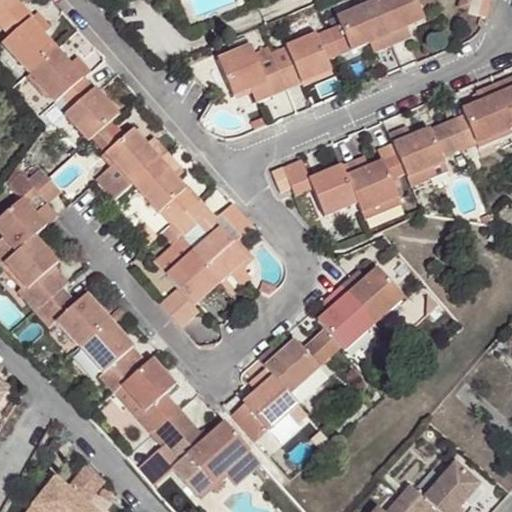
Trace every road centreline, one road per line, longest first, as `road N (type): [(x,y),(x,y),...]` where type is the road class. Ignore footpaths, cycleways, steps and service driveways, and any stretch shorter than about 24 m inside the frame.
road 1 (residential): [(221,167),(303,260),(309,288),(220,375),(194,368),(68,231)]
road 2 (residential): [(503,49),(221,167)]
road 3 (residential): [(221,167),(67,0)]
road 4 (residential): [(0,350),(160,511)]
